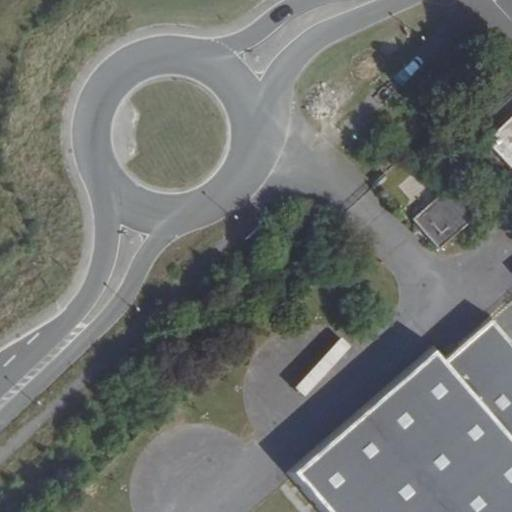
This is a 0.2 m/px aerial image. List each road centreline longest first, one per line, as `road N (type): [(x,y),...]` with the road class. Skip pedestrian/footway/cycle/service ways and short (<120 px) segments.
road 1 (secondary): [(234,81),(189,54),(162,54),(137,61),(101,98),(94,150),(104,175),(144,208)]
road 2 (secondary): [(0,400),(114,289),(144,208)]
road 3 (secondary): [(144,208),(167,213),(213,203),(245,169),(253,123),(234,81)]
road 4 (secondary): [(234,81),(302,22),(366,0)]
